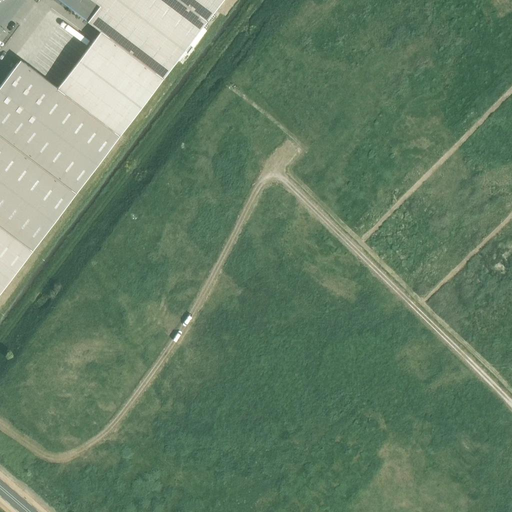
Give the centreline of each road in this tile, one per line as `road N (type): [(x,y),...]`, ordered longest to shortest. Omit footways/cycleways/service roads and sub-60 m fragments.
road 1 (track): [(0,424),(56,458),(108,431),(189,322),(262,181),(287,153)]
road 2 (track): [(272,170),(511,408)]
